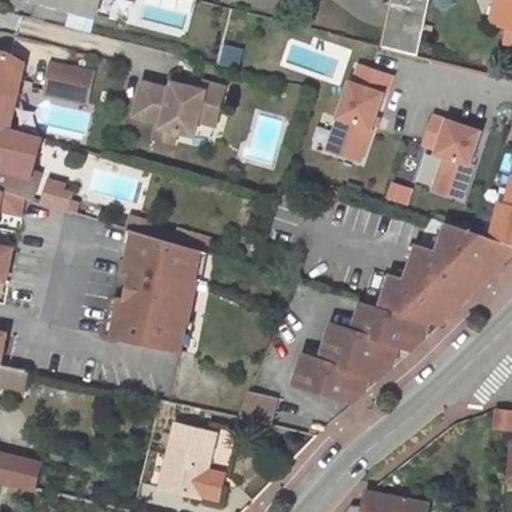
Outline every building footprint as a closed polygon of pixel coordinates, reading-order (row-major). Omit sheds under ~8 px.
[(37,0),(38,0),(97,15),(100,0),(37,0)] [(146,22),(189,29),(192,0),(140,0),(140,1),(149,2),(146,22)] [(392,0),(381,47),(395,50),(418,56),(431,0),(392,0)] [(497,26),(503,0),(495,0),(489,24),(497,26)] [(511,0),(503,0),(497,26),(508,29),(505,43),(511,45),(511,0)] [(0,125),(11,128),(19,95),(28,63),(13,54),(5,52),(0,52),(0,125)] [(98,72),(53,61),(45,93),(90,103),(98,72)] [(333,152),(361,162),(384,95),(387,96),(394,76),(361,64),(355,83),(352,82),(340,117),(345,119),(333,152)] [(213,108),(225,111),(231,88),(210,82),(209,86),(201,85),(199,89),(178,84),(176,89),(150,82),(140,116),(163,122),(159,138),(177,143),(181,131),(199,136),(203,121),(209,123),(213,108)] [(220,126),(225,111),(213,108),(209,123),(220,126)] [(482,132),(435,116),(425,144),(440,149),(438,154),(446,157),(434,190),(462,199),(474,165),(471,164),(482,132)] [(328,151),(333,152),(345,119),(340,117),(328,151)] [(0,189),(14,194),(25,197),(37,201),(45,173),(36,171),(46,138),(11,128),(0,125),(0,189)] [(500,203),(492,238),(507,243),(511,244),(511,184),(507,205),(500,203)] [(0,281),(7,283),(14,250),(0,247),(0,210),(21,215),(25,197),(14,194),(0,189),(0,281)] [(46,204),(60,208),(62,198),(49,194),(46,204)] [(60,208),(71,212),(74,201),(62,198),(60,208)] [(501,257),(507,243),(492,238),(447,223),(438,253),(417,246),(415,255),(409,274),(406,281),(391,276),(382,308),(420,321),(430,323),(439,326),(453,312),(449,311),(454,297),(465,300),(507,259),(501,257)] [(195,283),(202,252),(136,232),(127,275),(132,277),(127,301),(122,300),(115,338),(181,352),(187,322),(188,323),(196,283),(195,283)] [(507,259),(511,254),(511,244),(507,243),(501,257),(507,259)] [(409,274),(394,269),(391,276),(406,281),(409,274)] [(453,312),(465,300),(454,297),(449,311),(453,312)] [(382,308),(363,303),(354,332),(332,325),(322,361),(304,355),(294,386),(353,403),(354,402),(358,387),(362,373),(370,376),(378,379),(383,364),(386,365),(391,351),(393,344),(412,349),(416,335),(420,321),(382,308)] [(416,335),(426,338),(430,323),(420,321),(416,335)] [(393,367),(395,365),(399,353),(391,351),(386,365),(393,367)] [(1,366),(0,365),(0,382),(25,386),(28,372),(1,366)] [(367,390),(370,376),(362,373),(358,387),(367,390)] [(249,393),(239,418),(271,425),(276,398),(249,393)] [(511,409),(498,409),(497,429),(511,430),(511,409)] [(217,434),(178,425),(163,488),(203,497),(203,494),(209,470),(217,434)] [(0,482),(6,484),(35,491),(42,462),(0,453),(0,482)] [(226,474),(209,470),(203,494),(220,498),(226,474)] [(353,506),(348,511),(426,511),(428,505),(369,494),(366,509),(353,506)]
